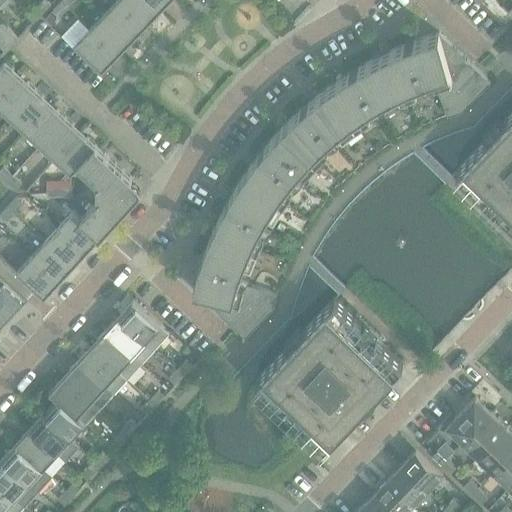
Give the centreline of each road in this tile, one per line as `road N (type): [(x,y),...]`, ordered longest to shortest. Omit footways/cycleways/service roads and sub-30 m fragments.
road 1 (residential): [(0,387),(178,189)]
road 2 (residential): [(178,189),(209,132),(250,83),(284,52),(342,21)]
road 3 (residential): [(472,338),(307,511)]
road 4 (residential): [(178,189),(19,42)]
